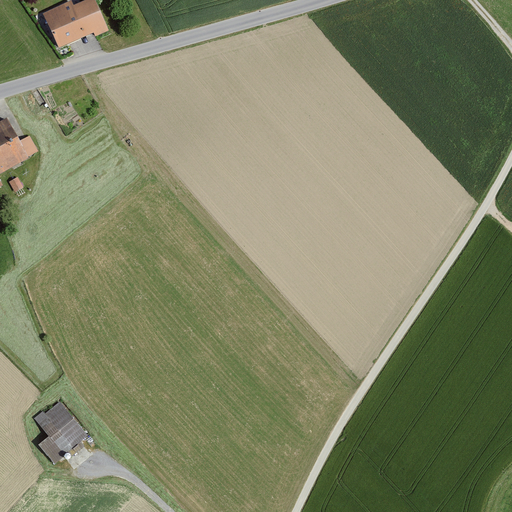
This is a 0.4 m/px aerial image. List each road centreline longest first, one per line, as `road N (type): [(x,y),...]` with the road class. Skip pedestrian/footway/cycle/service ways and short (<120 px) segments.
road 1 (unclassified): [(511,158),(347,413),(295,511)]
road 2 (unclassified): [(323,0),(0,91)]
